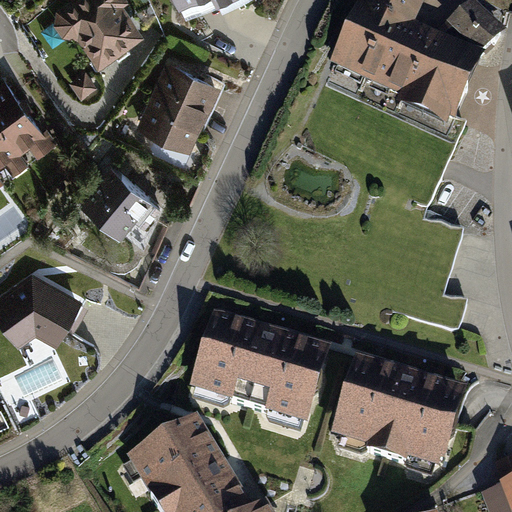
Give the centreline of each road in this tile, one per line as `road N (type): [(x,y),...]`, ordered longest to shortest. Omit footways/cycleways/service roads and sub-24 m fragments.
road 1 (residential): [(0,467),(90,414),(132,367),(189,281),(316,0)]
road 2 (unknown): [(0,24),(50,94),(76,114),(94,117),(116,98)]
